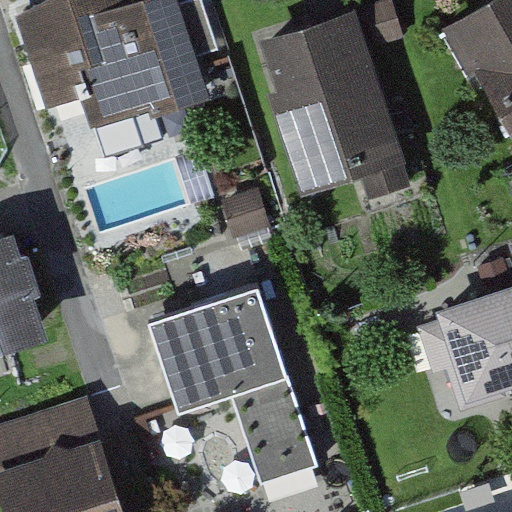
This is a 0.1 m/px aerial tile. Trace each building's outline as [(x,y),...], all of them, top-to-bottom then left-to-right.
[(55,0),(10,14),(41,111),(71,102),(82,136),(208,97),(177,0),(55,0)] [(511,0),(498,0),(446,32),(511,138),(511,0)] [(415,152),(364,12),(266,47),(317,187),(415,152)] [(0,346),(56,326),(23,236),(0,244),(0,346)] [(511,246),(511,248),(511,291),(436,317),(466,407),(511,392),(511,246)] [(264,282),(157,320),(187,406),(295,368),(264,282)] [(246,402),(212,403),(215,482),(249,481),(246,402)] [(133,511),(108,436),(4,471),(17,511),(133,511)]
